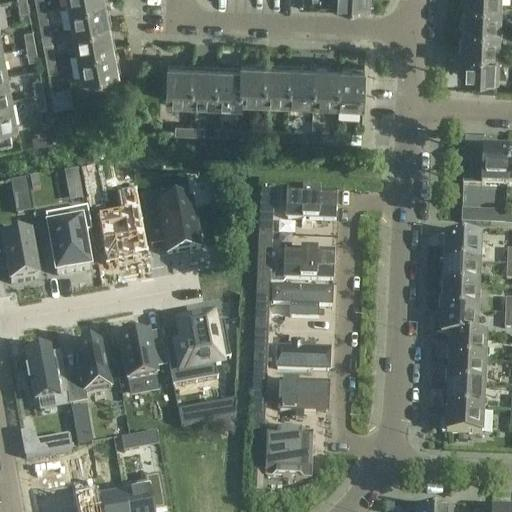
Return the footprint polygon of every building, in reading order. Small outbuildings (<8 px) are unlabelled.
[(27,0),(18,0),(21,14),(30,12),(27,0)] [(34,0),(37,12),(46,10),(43,0),(34,0)] [(101,0),(69,6),(73,31),(108,24),(103,0),(101,0)] [(463,3),(462,27),(498,29),(499,4),(463,3)] [(46,10),(37,12),(39,26),(48,25),(46,10)] [(73,31),(78,54),(112,48),(108,24),(73,31)] [(462,27),(461,52),(497,53),(498,29),(462,27)] [(27,47),(36,46),(34,31),(25,33),(27,47)] [(46,60),(55,59),(52,44),(43,46),(46,60)] [(36,46),(27,47),(30,62),(39,60),(36,46)] [(112,48),(78,54),(82,79),(117,73),(112,48)] [(0,76),(9,75),(4,51),(0,51),(0,76)] [(497,53),(461,52),(460,77),(496,79),(497,53)] [(55,59),(46,60),(48,75),(57,73),(55,59)] [(215,105),(239,106),(241,65),(240,65),(240,70),(217,69),(215,105)] [(266,66),(241,65),(239,106),(240,106),(241,101),(264,102),(266,66)] [(191,104),(192,68),(167,66),(165,102),(191,104)] [(264,102),(288,103),(290,67),(266,66),(264,102)] [(288,103),(313,104),(314,68),(290,67),(288,103)] [(217,69),(192,68),(191,104),(215,105),(217,69)] [(313,104),(338,105),(339,69),(314,68),(313,104)] [(338,105),(362,106),(364,70),(339,69),(338,105)] [(0,101),(13,100),(9,75),(0,76),(0,101)] [(494,94),(495,79),(475,78),(475,93),(494,94)] [(36,95),(45,94),(42,79),(34,81),(36,95)] [(45,94),(36,95),(39,110),(48,108),(45,94)] [(13,100),(0,101),(0,144),(14,142),(11,126),(18,125),(13,100)] [(190,136),(190,127),(175,127),(175,136),(190,136)] [(190,127),(190,136),(204,137),(204,128),(190,127)] [(238,138),(239,130),(224,129),(224,138),(238,138)] [(239,130),(238,138),(253,139),(253,130),(239,130)] [(287,141),(287,132),(273,131),(272,140),(287,141)] [(287,132),(287,141),(302,141),(302,132),(287,132)] [(336,143),(336,134),(322,133),(321,142),(336,143)] [(336,134),(336,143),(351,143),(351,135),(336,134)] [(506,189),(507,153),(482,152),(480,187),(506,189)] [(274,189),(260,189),(258,235),(272,236),(274,189)] [(175,193),(142,200),(148,231),(162,228),(167,257),(200,251),(191,204),(178,206),(175,193)] [(335,195),(287,193),(286,221),(334,223),(335,195)] [(119,217),(97,221),(105,268),(135,263),(134,259),(147,257),(135,194),(115,198),(119,217)] [(30,198),(13,201),(16,216),(33,213),(30,198)] [(86,211),(46,218),(50,244),(51,254),(52,254),(56,277),(89,271),(83,235),(90,234),(86,211)] [(505,227),(505,218),(490,217),(490,226),(505,227)] [(30,234),(2,239),(11,286),(39,281),(30,234)] [(270,283),(272,236),(258,235),(256,283),(270,283)] [(442,265),(478,266),(479,241),(443,239),(442,265)] [(285,253),(284,281),(332,283),(333,255),(285,253)] [(442,265),(441,289),(477,291),(478,266),(442,265)] [(268,331),(270,283),(256,283),(255,330),(268,331)] [(441,289),(440,314),(476,315),(477,291),(441,289)] [(332,292),(273,290),(273,308),(290,308),(319,309),(332,310),(332,292)] [(503,316),(511,316),(511,301),(504,301),(503,316)] [(319,309),(290,308),(290,321),(319,322),(319,309)] [(440,314),(439,338),(485,340),(485,339),(475,338),(476,315),(440,314)] [(511,324),(511,316),(503,316),(503,330),(511,331),(511,324)] [(182,348),(165,352),(172,389),(217,380),(215,368),(220,367),(219,363),(230,361),(223,324),(212,326),(211,322),(203,323),(190,326),(191,330),(179,332),(182,348)] [(266,378),(268,331),(255,330),(253,377),(266,378)] [(119,339),(118,339),(127,386),(128,386),(144,383),(157,381),(155,371),(165,370),(167,370),(163,349),(151,351),(148,338),(140,339),(137,340),(137,336),(129,337),(119,339)] [(484,364),(485,340),(439,338),(439,339),(449,339),(448,363),(484,364)] [(78,378),(65,380),(71,408),(70,408),(86,405),(84,395),(111,389),(103,345),(96,346),(95,343),(81,346),(81,349),(74,351),(77,366),(76,366),(76,368),(78,378)] [(290,352),(277,351),(277,374),(330,376),(331,353),(304,352),(304,346),(291,345),(290,352)] [(25,355),(23,355),(26,371),(25,372),(25,373),(27,373),(29,385),(27,385),(27,387),(29,386),(32,404),(66,397),(68,408),(70,408),(71,408),(65,380),(60,355),(43,358),(42,353),(36,354),(25,357),(25,355)] [(483,389),(484,364),(448,363),(447,387),(483,389)] [(264,426),(266,378),(253,377),(251,425),(264,426)] [(328,387),(280,385),(278,413),(326,415),(328,387)] [(446,410),(482,412),(483,389),(447,387),(446,410)] [(235,419),(235,403),(215,407),(218,422),(235,419)] [(482,412),(446,410),(445,436),(481,438),(482,412)] [(262,473),(264,426),(251,425),(249,472),(262,473)] [(267,435),(265,479),(309,481),(311,437),(267,435)] [(38,458),(25,460),(26,461),(72,452),(69,438),(68,439),(36,445),(38,458)] [(136,439),(121,441),(123,454),(138,451),(136,439)] [(262,473),(249,472),(248,491),(261,492),(262,473)] [(145,486),(122,490),(125,511),(165,511),(159,478),(144,480),(145,486)] [(121,491),(98,495),(101,511),(125,511),(122,490),(121,491)] [(98,491),(74,496),(77,511),(101,511),(98,495),(98,491)] [(73,492),(36,500),(38,511),(77,511),(74,496),(73,492)]
